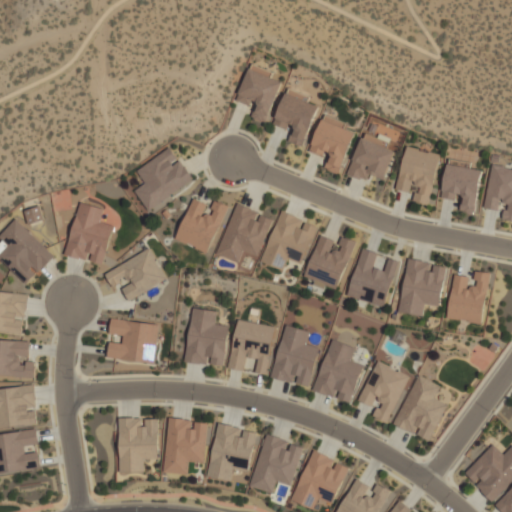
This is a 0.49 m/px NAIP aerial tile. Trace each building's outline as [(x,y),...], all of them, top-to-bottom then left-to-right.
[(236,100),(249,68),(284,82),(270,116),(272,116),(269,124),(263,121),(262,122),(253,118),(254,117),(251,116),(254,111),(256,112),(260,102),(252,99),(249,105),(236,100)] [(274,123),(286,92),(321,107),(307,140),(306,140),(303,146),(289,140),(291,134),(294,135),(296,129),(295,127),(295,125),(290,123),(287,129),(274,123)] [(310,151),(323,119),(357,133),(340,173),(338,172),(338,173),(328,169),(329,168),(325,167),(328,162),(329,162),(332,156),(331,154),(331,152),(326,150),(323,156),(310,151)] [(347,174),(362,137),(364,138),(366,134),(387,142),(385,146),(397,151),(386,179),(371,173),(368,179),(362,177),(361,179),(347,174)] [(396,188),(407,146),(420,149),(419,150),(429,153),(429,151),(442,155),(430,204),(414,200),(416,192),(419,193),(421,187),(417,186),(416,185),(415,184),(415,182),(415,180),(414,180),(411,192),(396,188)] [(150,211),(135,190),(146,183),(137,170),(169,147),(177,158),(171,162),(174,165),(180,160),(184,165),(185,165),(194,178),(150,211)] [(442,197),(448,163),(485,170),(477,214),(464,212),(465,211),(461,210),(462,203),(464,204),(465,197),(464,196),(463,194),(458,194),(457,200),(442,197)] [(484,207),(492,164),(505,166),(505,168),(511,168),(511,220),(508,220),(508,219),(503,218),(505,209),(508,210),(509,204),(506,204),(505,203),(504,202),(503,201),(503,199),(503,198),(501,198),(500,201),(501,201),(500,210),(484,207)] [(177,238),(195,198),(208,204),(203,215),(205,216),(206,215),(207,214),(209,214),(211,214),(213,215),(216,210),(212,208),(216,200),(230,206),(222,224),(221,224),(209,252),(177,238)] [(65,254),(81,202),(104,209),(101,221),(115,226),(103,263),(91,259),(93,253),(89,252),(87,259),(80,257),(80,258),(65,254)] [(218,253),(239,203),(253,208),(253,209),(260,212),(257,219),(260,221),(263,214),(275,219),(260,256),(246,250),(241,262),(218,253)] [(28,224),(43,219),(38,205),(23,210),(28,224)] [(263,260),(283,210),(304,219),(301,227),(304,229),(307,221),(320,226),(304,264),(290,258),(285,270),(263,260)] [(0,233),(15,218),(55,255),(39,272),(33,266),(31,268),(36,273),(27,283),(0,257),(0,253),(8,245),(0,237),(0,233)] [(306,276),(323,235),(336,240),(331,252),(333,253),(334,251),(335,250),(337,250),(339,250),(341,251),(343,246),(340,244),(343,236),(358,242),(339,289),(328,284),(326,288),(316,284),(317,280),(306,276)] [(106,274),(150,247),(169,278),(131,300),(124,288),(134,282),(133,280),(129,282),(126,276),(121,279),(123,282),(115,286),(113,284),(112,284),(106,274)] [(349,295),(360,263),(359,263),(364,248),(379,253),(375,267),(376,268),(376,267),(385,270),(385,271),(386,271),(390,258),(401,262),(386,307),(349,295)] [(400,311),(410,258),(425,261),(425,262),(433,263),(431,271),(434,272),(435,264),(449,267),(442,306),(427,303),(425,315),(400,311)] [(449,317),(456,274),(471,277),(469,289),(470,289),(471,285),(478,286),(479,280),(475,280),(477,271),(493,274),(484,323),(449,317)] [(0,290),(29,294),(26,317),(17,316),(17,319),(24,320),(22,333),(0,330),(0,290)] [(194,307),(218,311),(216,324),(231,326),(225,365),(211,363),(213,356),(209,356),(208,364),(201,363),(185,361),(194,307)] [(113,318),(162,324),(157,362),(109,356),(110,351),(112,341),(124,343),(125,335),(111,333),(113,318)] [(229,367),(239,319),(278,327),(268,374),(256,372),(259,359),(247,356),(244,370),(229,367)] [(287,324),(311,331),(307,344),(322,348),(310,386),(297,382),(299,375),(296,374),(294,382),(287,380),(286,381),(271,376),(287,324)] [(0,338),(30,341),(29,356),(17,355),(17,357),(22,357),(21,364),(27,365),(27,361),(36,362),(35,377),(0,374),(0,338)] [(333,339),(357,348),(352,360),(366,365),(352,402),(338,397),(341,391),(338,390),(335,397),(328,394),(327,395),(313,389),(318,376),(319,376),(333,339)] [(389,422),(374,415),(378,407),(381,408),(384,403),(381,402),(379,399),(379,396),(378,395),(372,406),(359,400),(379,360),(390,366),(390,367),(398,372),(399,370),(411,376),(389,422)] [(394,423),(420,375),(442,386),(436,398),(449,405),(430,440),(418,434),(421,428),(418,426),(414,433),(409,430),(408,431),(394,423)] [(0,388),(34,384),(37,406),(29,408),(29,411),(36,410),(38,423),(0,427),(0,388)] [(122,472),(120,418),(136,417),(136,418),(143,418),(143,426),(146,426),(146,419),(159,419),(160,458),(146,459),(146,471),(122,472)] [(165,471),(171,417),(186,419),(186,420),(193,420),(192,429),(196,429),(196,422),(209,423),(205,463),(191,461),(190,474),(165,471)] [(208,476),(220,422),(235,426),(235,427),(242,428),(240,436),(244,437),(245,430),(258,433),(249,472),(235,468),(233,481),(208,476)] [(0,434),(37,429),(39,444),(25,446),(26,453),(39,452),(41,467),(0,473),(0,434)] [(251,485),(269,433),(284,438),(283,439),(290,441),(287,449),(290,450),(293,443),(305,448),(292,485),(279,481),(275,493),(251,485)] [(511,483),(494,502),(482,490),(478,485),(483,480),(481,477),(476,482),(467,473),(494,444),(505,455),(511,447),(511,483)] [(293,499),(315,450),(330,456),(330,457),(336,460),(333,468),(335,469),(338,462),(351,468),(335,504),(321,498),(315,509),(293,499)] [(338,511),(358,479),(371,486),(364,497),(366,497),(367,496),(369,496),(370,495),(372,496),(374,497),(377,493),(374,491),(379,483),(393,491),(383,508),(382,507),(379,511),(338,511)] [(503,511),(496,505),(511,488),(511,511),(503,511)] [(392,511),(401,500),(414,510),(412,511),(392,511)]
